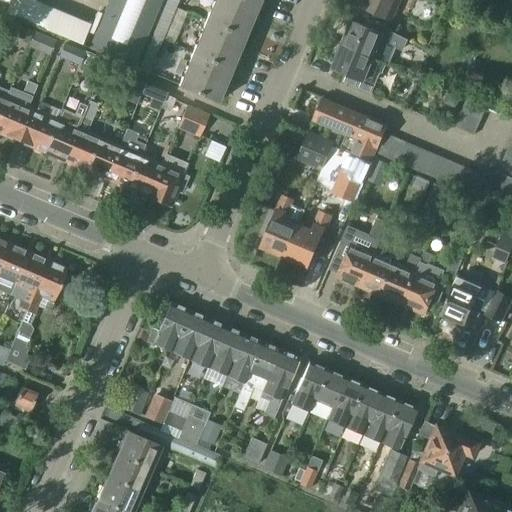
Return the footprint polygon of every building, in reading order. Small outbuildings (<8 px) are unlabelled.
[(0,0),(0,12),(4,14),(9,0),(0,0)] [(11,0),(6,15),(81,46),(89,25),(35,3),(35,0),(11,0)] [(108,0),(87,49),(132,67),(160,0),(108,0)] [(177,0),(166,0),(164,6),(173,10),(177,0)] [(215,0),(206,22),(245,38),(258,6),(245,0),(215,0)] [(364,0),(360,9),(391,23),(401,0),(364,0)] [(173,10),(164,6),(155,27),(164,31),(173,10)] [(245,38),(206,22),(193,54),(231,70),(245,38)] [(363,27),(352,22),(342,46),(386,65),(385,62),(390,51),(386,50),(392,34),(365,22),(363,27)] [(164,31),(155,27),(146,48),(155,52),(164,31)] [(55,41),(34,32),(27,47),(49,56),(55,41)] [(346,74),(343,81),(372,94),(379,75),(383,74),(386,65),(342,46),(332,68),(346,74)] [(146,48),(137,70),(146,74),(155,52),(146,48)] [(58,71),(80,80),(88,60),(66,52),(58,71)] [(231,70),(193,54),(179,87),(217,103),(231,70)] [(140,97),(146,84),(125,76),(117,97),(137,105),(140,97)] [(7,98),(0,113),(0,133),(19,142),(33,109),(28,107),(37,85),(28,81),(23,93),(11,88),(7,98)] [(162,106),(167,92),(146,84),(140,97),(162,106)] [(170,113),(176,99),(167,95),(161,109),(170,113)] [(377,154),(379,150),(386,133),(389,126),(324,99),(315,121),(348,135),(341,150),(372,163),(373,164),(377,154)] [(461,110),(482,120),(487,108),(466,99),(461,110)] [(33,109),(19,142),(24,144),(44,152),(58,119),(61,111),(60,111),(37,101),(33,109)] [(78,128),(64,161),(85,170),(99,137),(87,132),(99,105),(90,101),(86,110),(82,118),(78,128)] [(177,129),(198,139),(208,116),(186,107),(177,129)] [(58,119),(44,152),(64,161),(78,128),(82,118),(62,110),(61,111),(58,119)] [(457,119),(478,128),(482,120),(461,110),(457,119)] [(457,119),(453,127),(474,136),(478,128),(457,119)] [(120,146),(106,179),(113,182),(127,187),(141,154),(138,153),(131,151),(138,135),(126,130),(119,145),(120,146)] [(334,143),(310,133),(298,160),(322,171),(333,147),(334,143)] [(386,133),(379,150),(377,154),(387,158),(397,138),(386,133)] [(99,137),(85,170),(106,179),(120,146),(119,145),(99,137)] [(398,163),(407,142),(397,138),(387,158),(398,163)] [(222,160),(229,146),(217,141),(211,155),(222,160)] [(407,142),(398,163),(408,167),(417,147),(407,142)] [(333,147),(322,171),(317,184),(356,200),(372,163),(341,150),(333,147)] [(417,147),(408,167),(418,172),(427,151),(417,147)] [(427,151),(418,172),(427,176),(436,155),(427,151)] [(141,154),(127,187),(149,197),(163,164),(141,154)] [(149,197),(148,199),(170,208),(184,172),(188,164),(166,155),(163,164),(149,197)] [(436,155),(427,176),(437,180),(446,159),(436,155)] [(511,158),(505,155),(501,164),(511,168),(511,158)] [(446,159),(437,180),(440,181),(439,184),(446,187),(456,164),(446,159)] [(456,164),(446,187),(450,189),(451,186),(456,189),(466,168),(456,164)] [(497,173),(498,173),(511,179),(511,168),(501,164),(497,173)] [(466,168),(456,189),(466,193),(475,172),(466,168)] [(485,176),(484,176),(475,172),(466,193),(477,198),(485,176)] [(511,179),(498,173),(485,176),(477,198),(504,210),(511,192),(511,179)] [(418,176),(412,190),(424,195),(430,181),(418,176)] [(438,185),(435,184),(424,208),(439,214),(450,189),(446,187),(439,184),(438,185)] [(263,247),(286,256),(300,223),(305,211),(293,205),(294,201),(285,197),(263,247)] [(490,204),(485,215),(501,222),(506,211),(490,204)] [(511,226),(511,213),(506,211),(501,222),(511,226)] [(315,229),(300,223),(286,256),(309,267),(331,217),(322,213),(315,229)] [(347,228),(328,272),(361,286),(388,223),(377,218),(369,237),(347,228)] [(388,223),(361,286),(383,295),(396,264),(382,258),(395,226),(388,223)] [(511,231),(506,229),(503,237),(494,257),(506,263),(511,248),(511,231)] [(0,240),(0,267),(10,245),(0,240)] [(0,290),(11,295),(29,253),(10,245),(0,267),(0,290)] [(29,253),(11,295),(21,300),(17,308),(26,312),(48,262),(40,258),(41,256),(31,252),(30,254),(29,253)] [(423,260),(404,304),(425,313),(431,298),(439,301),(445,288),(438,285),(439,282),(440,280),(428,275),(431,267),(428,265),(433,256),(424,252),(421,260),(423,260)] [(396,264),(383,295),(404,304),(423,260),(421,260),(411,255),(405,268),(396,264)] [(446,272),(455,276),(462,262),(453,258),(446,272)] [(68,270),(48,262),(26,312),(34,315),(42,296),(55,301),(68,270)] [(469,282),(457,277),(441,314),(447,316),(445,319),(447,324),(450,327),(455,327),(460,326),(461,322),(466,324),(472,311),(479,315),(491,290),(483,286),(483,284),(471,279),(469,282)] [(486,313),(502,321),(511,301),(511,300),(497,292),(486,313)] [(149,340),(148,342),(171,352),(190,311),(171,302),(159,330),(154,328),(149,340)] [(190,311),(171,352),(191,361),(209,319),(190,311)] [(209,319),(191,361),(209,369),(227,327),(209,319)] [(22,321),(17,333),(9,350),(5,361),(26,371),(31,357),(26,355),(29,349),(26,347),(34,330),(31,325),(22,321)] [(227,327),(209,369),(227,376),(245,334),(227,327)] [(245,334),(227,376),(244,383),(245,384),(264,343),(245,334)] [(244,383),(233,409),(243,413),(254,389),(261,392),(263,393),(268,381),(281,350),(264,343),(245,384),(244,383)] [(0,346),(0,365),(2,367),(5,361),(9,350),(0,346)] [(263,393),(260,399),(269,402),(263,416),(273,420),(300,358),(281,350),(268,381),(263,393)] [(308,363),(290,405),(309,413),(311,410),(327,371),(308,363)] [(327,371),(311,410),(328,417),(345,379),(327,371)] [(328,417),(327,421),(344,428),(349,417),(350,417),(363,387),(345,379),(328,417)] [(128,394),(123,407),(140,415),(150,392),(133,384),(128,394)] [(349,417),(344,428),(362,436),(380,394),(363,387),(350,417),(349,417)] [(13,405),(29,411),(35,396),(19,390),(13,405)] [(153,394),(144,417),(162,424),(163,423),(168,411),(167,411),(171,402),(153,394)] [(380,394),(362,436),(379,443),(397,401),(380,394)] [(397,401),(379,443),(397,451),(402,440),(415,409),(397,401)] [(168,411),(163,423),(181,431),(186,419),(168,411)] [(6,412),(2,423),(19,429),(23,418),(6,412)] [(181,431),(178,439),(196,447),(204,429),(203,429),(205,423),(188,416),(186,419),(181,431)] [(408,458),(397,486),(407,490),(415,470),(434,478),(438,469),(447,473),(446,476),(451,478),(461,453),(470,456),(475,444),(433,426),(421,454),(412,450),(408,458)] [(204,429),(196,447),(207,451),(214,434),(204,429)] [(127,433),(117,455),(150,470),(160,447),(127,433)] [(166,433),(160,446),(216,470),(222,457),(207,451),(196,447),(178,439),(166,433)] [(252,438),(242,460),(257,466),(266,445),(252,438)] [(270,451),(262,469),(281,477),(289,459),(270,451)] [(391,451),(374,490),(392,498),(397,486),(408,458),(391,451)] [(117,455),(107,478),(140,492),(150,470),(117,455)] [(0,502),(5,504),(18,471),(0,463),(0,502)] [(296,465),(288,482),(298,486),(306,469),(296,465)] [(306,469),(298,486),(307,490),(314,473),(306,469)] [(196,470),(189,487),(198,490),(205,474),(196,470)] [(107,478),(98,500),(124,511),(131,511),(140,492),(107,478)] [(334,484),(330,497),(339,501),(344,488),(334,484)] [(511,511),(466,491),(461,503),(454,500),(456,495),(452,493),(446,508),(454,511),(511,511)] [(179,509),(185,511),(188,511),(195,497),(186,493),(179,509)] [(378,496),(370,511),(384,511),(389,500),(386,499),(378,495),(378,496)] [(124,511),(98,500),(92,511),(124,511)]
